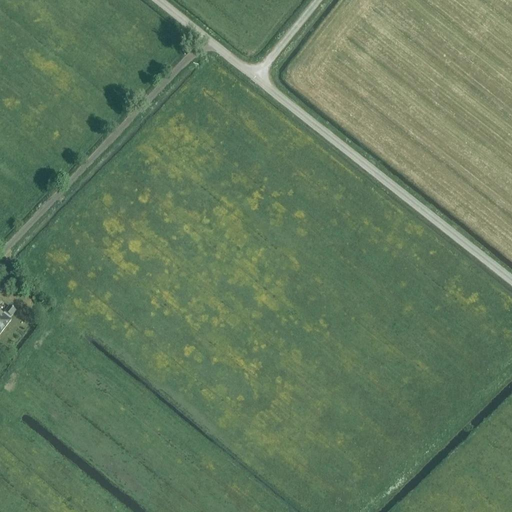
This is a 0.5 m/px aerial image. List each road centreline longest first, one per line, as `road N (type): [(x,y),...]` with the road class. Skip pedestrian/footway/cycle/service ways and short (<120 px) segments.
road 1 (unclassified): [(511,284),(254,77)]
road 2 (unclassified): [(254,77),(158,0)]
